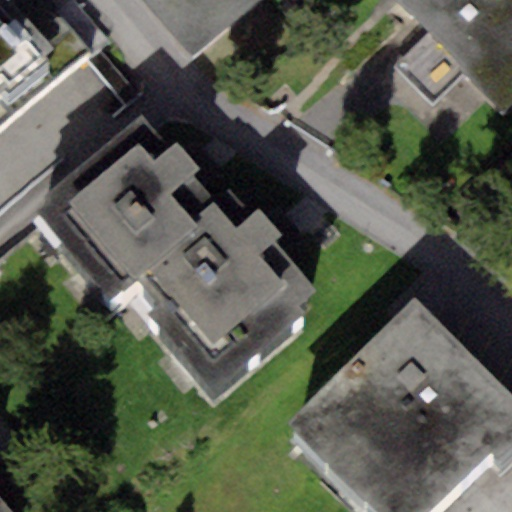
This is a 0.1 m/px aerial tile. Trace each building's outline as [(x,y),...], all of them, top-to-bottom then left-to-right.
[(16,0),(0,0),(0,125),(72,65),(16,0)] [(142,0),(192,59),(261,0),(142,0)] [(511,107),(511,0),(397,0),(507,112),(511,107)] [(114,299),(134,282),(201,225),(195,218),(215,201),(195,177),(202,171),(176,141),(168,148),(142,117),(35,208),(114,299)] [(252,216),(229,189),(215,201),(195,218),(201,225),(134,282),(156,308),(143,319),(205,393),(319,297),(274,244),(283,237),(260,209),(252,216)] [(511,394),(414,298),(289,424),(377,511),(431,511),(492,451),(502,461),(511,450),(511,394)] [(0,511),(8,511),(0,502),(0,511)]
